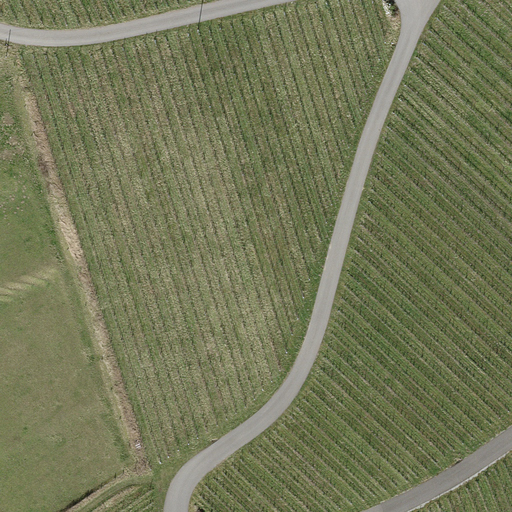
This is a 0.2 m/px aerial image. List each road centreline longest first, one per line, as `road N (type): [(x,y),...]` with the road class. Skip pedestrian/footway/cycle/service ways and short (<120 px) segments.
road 1 (unclassified): [(178,511),(184,483),(292,395),(335,279),(355,192),(428,0)]
road 2 (unclassified): [(262,0),(106,35),(33,38),(0,27)]
road 3 (unclassified): [(511,441),(386,511)]
